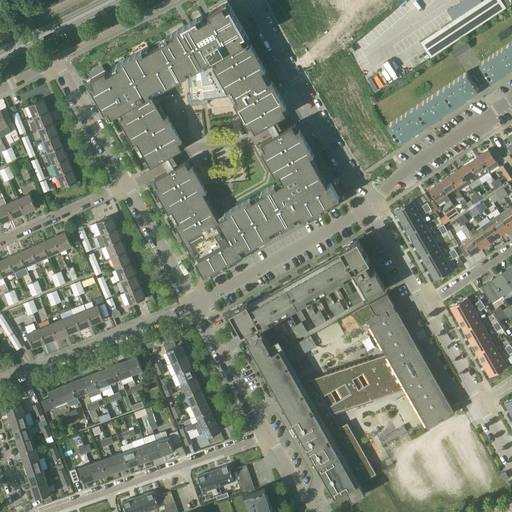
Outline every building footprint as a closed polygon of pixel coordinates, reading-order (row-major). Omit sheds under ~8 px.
[(348,0),(316,0),(312,4),(330,24),(352,4),(348,0)] [(511,0),(483,0),(420,42),(430,57),(511,3),(511,0)] [(187,75),(190,93),(187,94),(188,101),(190,105),(191,105),(191,104),(194,103),(194,101),(200,100),(201,104),(208,103),(208,99),(232,96),(234,94),(237,100),(234,102),(248,127),(252,125),(255,131),(286,114),(283,107),(286,105),(272,80),(269,82),(262,71),(266,69),(251,43),(248,45),(245,40),(248,38),(227,1),(209,11),(212,16),(211,17),(214,22),(209,25),(205,18),(200,21),(197,17),(171,33),(173,36),(144,53),(142,49),(116,64),(118,67),(107,73),(105,70),(87,80),(109,118),(120,111),(123,116),(119,118),(134,144),(137,142),(151,166),(182,148),(179,142),(182,140),(168,115),(164,117),(150,91),(160,85),(163,88),(187,74),(187,75)] [(466,51),(471,47),(465,38),(459,41),(466,51)] [(511,40),(479,63),(490,80),(511,66),(511,40)] [(459,41),(454,45),(461,54),(466,51),(459,41)] [(455,58),(461,54),(454,45),(449,48),(455,58)] [(399,142),(479,88),(467,71),(387,124),(399,142)] [(333,87),(368,158),(382,151),(347,80),(333,87)] [(43,98),(29,104),(34,116),(48,110),(43,98)] [(15,105),(9,107),(16,123),(22,121),(15,105)] [(0,127),(8,124),(1,110),(0,110),(0,127)] [(48,110),(34,116),(38,128),(53,122),(48,110)] [(26,131),(22,121),(16,123),(20,134),(26,131)] [(53,122),(38,128),(43,139),(58,133),(53,122)] [(296,130),(293,124),(261,142),(265,148),(261,150),(276,176),(279,174),(284,182),(276,187),(274,183),(261,191),(263,194),(252,201),(250,197),(224,212),(226,215),(219,219),(203,192),(207,190),(192,165),(189,167),(186,161),(154,179),(158,185),(154,187),(169,212),(172,210),(179,221),(175,223),(189,249),(193,247),(199,258),(196,260),(204,275),(210,271),(212,275),(237,260),(235,257),(242,253),(239,249),(244,246),(246,250),(272,235),(270,232),(299,215),(301,219),(307,216),(309,219),(335,205),(333,202),(339,198),(331,183),(327,185),(311,156),(314,154),(299,128),(296,130)] [(58,133),(43,139),(48,151),(63,145),(58,133)] [(21,137),(25,147),(31,144),(27,135),(21,137)] [(36,155),(31,144),(25,147),(30,157),(36,155)] [(67,157),(63,145),(48,151),(53,163),(67,157)] [(11,147),(7,149),(12,160),(17,158),(11,147)] [(496,159),(488,148),(478,155),(489,171),(499,164),(496,159)] [(2,151),(7,162),(12,160),(7,149),(2,151)] [(478,155),(468,162),(479,178),(489,171),(478,155)] [(72,169),(67,157),(53,163),(58,175),(72,169)] [(37,158),(31,160),(35,170),(41,168),(37,158)] [(508,180),(511,177),(511,169),(509,166),(507,161),(499,166),(508,180)] [(468,162),(459,169),(469,184),(478,177),(479,178),(468,162)] [(14,177),(9,165),(4,168),(9,179),(14,177)] [(0,169),(0,171),(4,181),(9,179),(4,168),(0,169)] [(39,181),(45,178),(41,168),(35,170),(39,181)] [(62,187),(77,181),(72,169),(58,175),(62,187)] [(459,169),(449,175),(456,186),(455,186),(458,191),(459,190),(469,184),(459,169)] [(449,175),(439,182),(446,193),(455,186),(456,186),(449,175)] [(503,184),(499,177),(495,180),(500,187),(503,184)] [(40,182),(44,192),(50,190),(46,179),(40,182)] [(491,183),(495,189),(500,187),(495,180),(491,183)] [(439,182),(429,189),(436,199),(439,204),(445,200),(446,202),(450,200),(446,193),(439,182)] [(504,187),(500,190),(504,197),(508,194),(504,187)] [(496,193),(500,199),(504,197),(500,190),(496,193)] [(484,197),(479,191),(475,193),(480,200),(484,197)] [(36,207),(30,193),(18,198),(24,212),(36,207)] [(471,196),(476,203),(480,200),(475,193),(471,196)] [(24,212),(18,198),(6,203),(13,217),(24,212)] [(412,200),(395,210),(402,222),(419,212),(412,200)] [(465,200),(455,206),(460,213),(462,212),(464,211),(469,207),(466,203),(465,200)] [(488,207),(484,201),(480,203),(484,210),(488,207)] [(13,217),(6,203),(0,206),(0,219),(1,223),(13,217)] [(480,212),(480,213),(484,210),(480,203),(470,210),(474,216),(480,212)] [(455,206),(445,214),(447,216),(449,220),(460,213),(455,206)] [(511,226),(511,208),(510,206),(500,212),(510,228),(511,226)] [(419,212),(402,222),(408,234),(426,224),(419,212)] [(500,212),(490,219),(491,220),(501,234),(510,228),(500,212)] [(464,214),(460,217),(464,223),(468,221),(464,214)] [(97,222),(93,223),(98,235),(102,233),(116,227),(111,215),(97,221),(97,222)] [(456,219),(461,226),(464,223),(460,217),(456,219)] [(491,220),(481,226),(491,241),(501,234),(491,220)] [(82,223),(76,226),(82,241),(88,239),(82,223)] [(426,224),(408,234),(415,245),(432,235),(426,224)] [(463,243),(470,254),(481,248),(469,230),(466,226),(461,229),(466,237),(461,240),(463,243)] [(481,248),(491,241),(481,226),(475,230),(474,227),(469,230),(481,248)] [(107,245),(121,239),(116,227),(102,233),(107,245)] [(71,245),(65,230),(53,236),(60,250),(71,245)] [(432,235),(415,245),(421,257),(439,247),(432,235)] [(53,236),(42,241),(48,255),(60,250),(53,236)] [(92,249),(88,239),(82,241),(87,251),(92,249)] [(107,245),(111,256),(126,250),(121,239),(107,245)] [(373,399),(406,388),(428,428),(438,422),(437,419),(442,416),(444,419),(455,412),(393,304),(394,303),(387,291),(352,311),(360,325),(369,320),(371,323),(370,324),(385,350),(387,353),(369,359),(369,358),(365,360),(364,359),(360,362),(360,361),(355,363),(355,362),(351,365),(350,364),(346,366),(346,365),(342,368),(341,367),(337,369),(336,369),(332,371),(332,370),(328,372),(327,372),(323,374),(302,381),(279,339),(271,343),(259,323),(353,270),(368,297),(385,288),(374,269),(370,271),(365,263),(370,260),(358,239),(340,249),(342,251),(249,304),(247,301),(230,311),(242,333),(247,330),(251,338),(250,338),(246,340),(335,497),(347,490),(352,499),(365,492),(360,482),(376,473),(347,422),(340,426),(334,416),(333,416),(332,413),(336,412),(341,410),(341,411),(345,408),(346,409),(350,407),(350,408),(354,405),(355,406),(359,404),(360,405),(364,402),(364,403),(368,401),(369,402),(373,399)] [(30,246),(37,261),(48,255),(42,241),(30,246)] [(30,246),(19,251),(25,266),(37,261),(30,246)] [(439,247),(421,257),(428,268),(445,258),(439,247)] [(131,262),(126,250),(111,256),(116,268),(131,262)] [(7,257),(14,271),(25,266),(19,251),(7,257)] [(93,252),(88,254),(92,264),(98,262),(93,252)] [(7,257),(0,259),(0,270),(3,276),(14,271),(7,257)] [(445,258),(428,268),(435,280),(452,270),(445,258)] [(102,272),(98,262),(92,264),(96,274),(102,272)] [(136,273),(131,262),(116,268),(121,280),(136,273)] [(506,269),(507,271),(503,274),(511,287),(511,286),(511,265),(506,269)] [(67,268),(72,279),(77,278),(73,266),(67,268)] [(61,271),(56,272),(61,284),(66,282),(61,271)] [(51,274),(56,286),(61,284),(56,272),(51,274)] [(496,276),(497,278),(493,280),(502,294),(511,287),(503,274),(502,272),(496,276)] [(136,273),(121,280),(126,291),(141,285),(136,273)] [(103,275),(97,278),(101,288),(107,285),(103,275)] [(487,284),(483,287),(492,300),(502,294),(493,280),(492,279),(486,283),(487,284)] [(42,291),(37,280),(33,282),(38,293),(42,291)] [(80,280),(75,282),(80,294),(85,292),(80,280)] [(28,284),(32,295),(38,293),(33,282),(28,284)] [(70,284),(75,296),(80,294),(75,282),(70,284)] [(112,295),(107,285),(101,288),(106,298),(112,295)] [(131,303),(145,297),(141,285),(126,291),(131,303)] [(19,301),(14,289),(9,291),(14,302),(19,301)] [(348,295),(354,305),(364,299),(358,289),(348,295)] [(56,290),(52,291),(57,303),(61,301),(56,290)] [(4,293),(9,305),(14,302),(9,291),(4,293)] [(47,293),(51,305),(57,303),(52,291),(47,293)] [(106,299),(110,309),(116,307),(112,297),(106,299)] [(467,297),(450,307),(457,319),(474,309),(467,297)] [(38,310),(33,299),(29,301),(33,312),(38,310)] [(345,310),(340,300),(330,306),(335,315),(345,310)] [(24,303),(28,314),(33,312),(29,301),(24,303)] [(104,319),(98,304),(86,309),(92,324),(104,319)] [(500,306),(493,311),(499,321),(507,316),(500,306)] [(86,309),(74,314),(80,328),(92,324),(86,309)] [(474,309),(457,319),(463,330),(481,320),(474,309)] [(326,320),(321,311),(311,316),(316,326),(326,320)] [(80,328),(74,314),(63,318),(68,333),(80,328)] [(57,337),(68,333),(63,318),(51,323),(57,337)] [(481,320),(463,330),(470,342),(487,332),(481,320)] [(307,331),(302,321),(292,327),(297,337),(307,331)] [(8,335),(13,332),(7,322),(2,326),(8,335)] [(39,327),(45,342),(57,337),(51,323),(39,327)] [(27,332),(33,347),(45,342),(39,327),(27,332)] [(278,335),(284,344),(288,342),(283,332),(278,335)] [(487,332),(470,342),(476,353),(494,343),(487,332)] [(14,333),(9,336),(17,349),(22,346),(14,333)] [(298,356),(317,345),(311,334),(292,345),(298,356)] [(181,343),(167,349),(172,362),(186,355),(181,343)] [(494,343),(476,353),(483,365),(500,355),(494,343)] [(137,354),(126,359),(132,373),(143,369),(137,354)] [(172,362),(177,372),(191,366),(186,355),(172,362)] [(500,355),(483,365),(490,377),(507,367),(500,355)] [(132,373),(126,359),(115,363),(121,378),(132,373)] [(115,363),(104,367),(110,382),(112,386),(116,384),(115,380),(121,378),(115,363)] [(158,374),(165,372),(162,366),(156,369),(158,374)] [(196,377),(191,366),(177,372),(182,383),(196,377)] [(104,367),(94,372),(99,386),(101,391),(111,387),(111,386),(112,386),(110,382),(104,367)] [(94,372),(83,376),(88,391),(90,396),(91,397),(93,402),(97,400),(98,401),(103,399),(101,393),(102,393),(101,391),(99,386),(94,372)] [(83,376),(72,380),(77,395),(88,391),(83,376)] [(163,385),(162,385),(164,390),(171,388),(169,382),(168,382),(166,377),(161,379),(163,385)] [(201,387),(196,377),(182,383),(187,394),(201,387)] [(72,380),(61,385),(67,399),(77,395),(72,380)] [(45,411),(55,407),(54,404),(67,399),(61,385),(48,390),(51,396),(41,400),(45,411)] [(130,387),(133,394),(139,391),(136,385),(130,387)] [(206,398),(201,387),(187,394),(192,404),(206,398)] [(167,396),(173,393),(171,388),(164,390),(167,396)] [(108,396),(111,402),(117,400),(115,393),(108,396)] [(206,398),(192,404),(196,415),(211,409),(206,398)] [(21,402),(6,407),(10,418),(25,413),(21,402)] [(87,404),(89,411),(95,409),(93,402),(87,404)] [(178,404),(171,407),(173,412),(180,409),(178,404)] [(182,415),(180,409),(173,412),(175,418),(182,415)] [(199,420),(194,423),(196,428),(215,419),(211,409),(196,415),(199,420)] [(65,413),(68,420),(73,417),(71,411),(65,413)] [(110,411),(100,416),(102,421),(112,417),(110,411)] [(25,413),(10,418),(14,430),(29,425),(34,423),(30,412),(25,414),(25,413)] [(220,430),(215,419),(196,428),(199,434),(204,432),(206,436),(220,430)] [(32,436),(29,425),(14,430),(17,441),(32,436)] [(405,425),(381,437),(384,443),(408,430),(405,425)] [(186,426),(180,429),(182,434),(188,431),(186,426)] [(52,435),(50,429),(43,432),(45,438),(52,435)] [(174,450),(172,445),(169,435),(168,436),(166,430),(155,434),(156,440),(161,454),(174,450)] [(177,430),(170,433),(169,435),(172,445),(181,441),(177,430)] [(186,445),(193,442),(188,431),(182,434),(186,445)] [(32,436),(17,441),(21,452),(36,447),(32,436)] [(145,444),(150,458),(161,454),(156,440),(145,444)] [(134,447),(139,462),(150,458),(145,444),(134,447)] [(56,446),(49,448),(52,454),(58,452),(56,446)] [(78,448),(80,454),(86,452),(84,446),(78,448)] [(36,447),(21,452),(25,463),(40,458),(36,447)] [(123,451),(128,466),(139,462),(134,447),(123,451)] [(123,451),(112,455),(117,470),(128,466),(123,451)] [(54,460),(61,457),(58,452),(52,454),(54,460)] [(112,455),(101,459),(106,474),(117,470),(112,455)] [(25,463),(28,474),(43,469),(40,458),(25,463)] [(101,459),(90,463),(95,477),(106,474),(101,459)] [(78,467),(84,481),(95,477),(90,463),(78,467)] [(229,464),(213,470),(219,486),(234,480),(229,464)] [(248,470),(246,464),(236,467),(238,473),(248,470)] [(65,468),(58,470),(60,476),(67,474),(65,468)] [(43,469),(28,474),(32,485),(47,480),(43,469)] [(213,470),(198,475),(203,491),(219,486),(213,470)] [(240,479),(250,476),(248,470),(238,473),(239,477),(240,479)] [(503,481),(508,478),(505,471),(500,474),(503,481)] [(64,485),(71,483),(67,474),(60,476),(64,485)] [(240,479),(242,485),(252,481),(250,476),(240,479)] [(36,498),(51,493),(47,480),(32,485),(36,498)] [(254,487),(252,481),(242,485),(244,490),(254,487)] [(272,511),(265,488),(245,494),(250,511),(272,511)] [(173,496),(171,490),(161,494),(163,499),(173,496)] [(154,491),(138,496),(143,511),(159,507),(154,491)] [(143,511),(138,496),(123,502),(126,511),(143,511)] [(164,503),(165,505),(175,502),(173,496),(163,499),(164,503)] [(177,508),(175,502),(165,505),(167,511),(177,508)]
